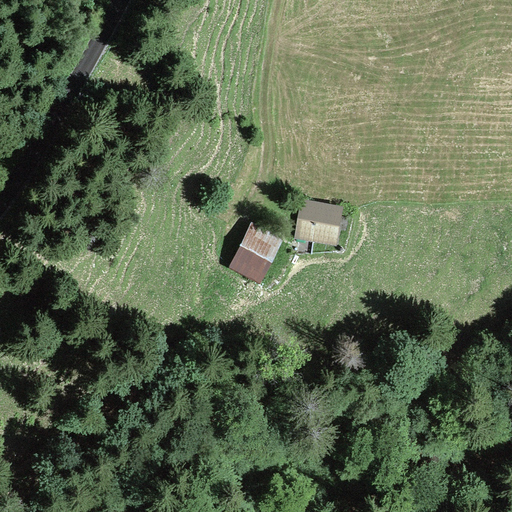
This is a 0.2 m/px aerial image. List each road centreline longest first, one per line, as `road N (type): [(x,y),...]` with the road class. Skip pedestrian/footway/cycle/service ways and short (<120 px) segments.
road 1 (track): [(0,205),(116,0)]
road 2 (track): [(257,189),(256,81),(278,0)]
